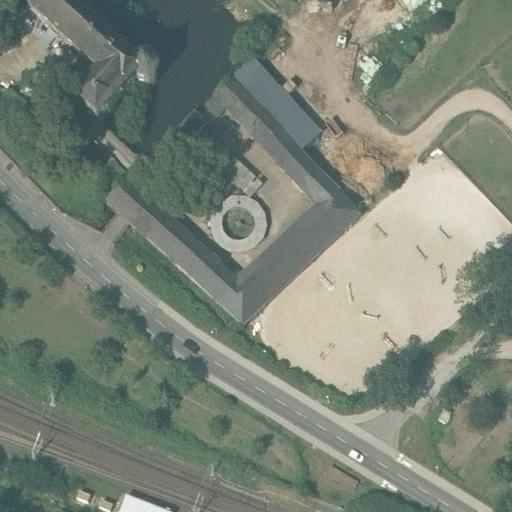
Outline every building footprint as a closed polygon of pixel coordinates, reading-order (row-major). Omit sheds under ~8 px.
[(44,0),(45,2),(29,13),(99,78),(90,87),(82,80),(70,94),(79,103),(76,105),(100,127),(137,84),(141,87),(146,88),(151,86),(155,84),(158,79),(159,75),(158,70),(155,66),(151,63),(146,62),(141,63),(137,65),(68,4),(70,0),(44,0)] [(376,0),(376,21),(394,21),(393,0),(376,0)] [(5,30),(0,33),(0,58),(17,47),(5,30)] [(254,62),(229,81),(300,156),(322,136),(254,62)] [(316,209),(235,284),(127,184),(106,203),(118,214),(242,326),(358,217),(300,156),(229,81),(211,98),(316,209)] [(194,113),(183,124),(193,135),(205,123),(194,113)] [(183,124),(148,160),(158,171),(193,135),(183,124)] [(258,190),(222,156),(214,165),(249,198),(258,190)] [(89,497),(79,493),(77,498),(87,503),(89,497)] [(162,511),(124,498),(119,511),(162,511)] [(109,511),(112,507),(102,502),(99,508),(109,511)]
